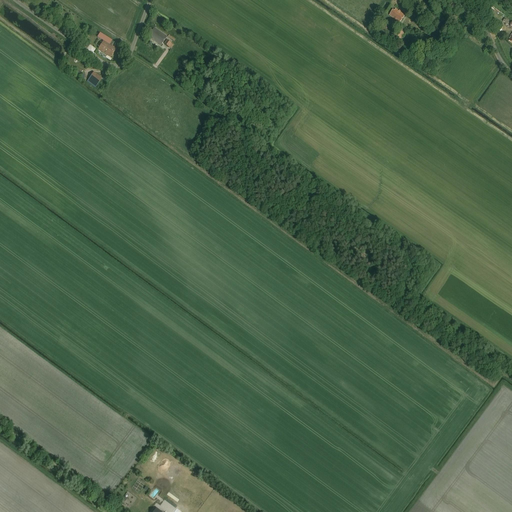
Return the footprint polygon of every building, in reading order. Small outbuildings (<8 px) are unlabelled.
[(400,23),(405,16),(396,9),(394,11),(393,10),(389,15),(400,23)] [(161,46),(167,37),(154,28),(150,34),(151,35),(149,37),(161,46)] [(399,41),(405,34),(399,29),(395,34),(392,32),(390,35),(399,41)] [(171,49),(174,45),(167,40),(164,44),(171,49)] [(103,41),(98,50),(111,58),(116,49),(103,41)] [(102,79),(94,72),(89,79),(97,86),(102,79)]
